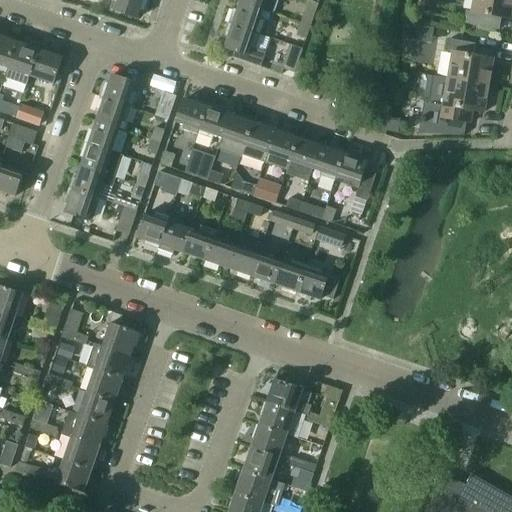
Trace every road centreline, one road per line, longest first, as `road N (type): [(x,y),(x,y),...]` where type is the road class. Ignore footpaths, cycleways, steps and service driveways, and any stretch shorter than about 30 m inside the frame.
road 1 (residential): [(258,337),(197,510),(116,483),(170,309)]
road 2 (residential): [(258,337),(511,424)]
road 3 (residential): [(157,63),(380,143)]
road 4 (residential): [(19,258),(93,41)]
road 5 (residential): [(19,258),(170,309)]
